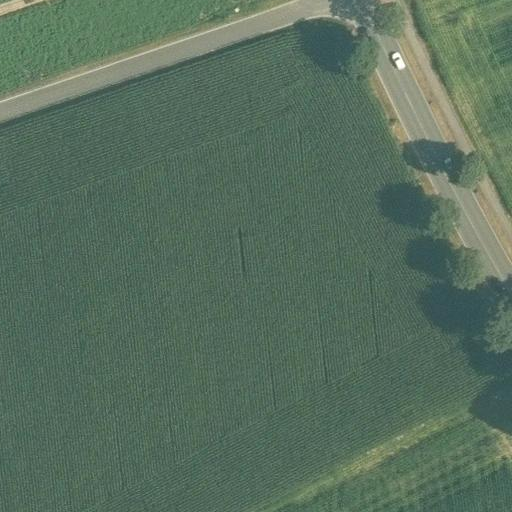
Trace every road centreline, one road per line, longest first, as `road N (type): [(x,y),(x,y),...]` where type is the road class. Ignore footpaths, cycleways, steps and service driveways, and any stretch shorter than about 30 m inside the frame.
road 1 (unclassified): [(0,112),(335,0)]
road 2 (primary): [(361,0),(511,295)]
